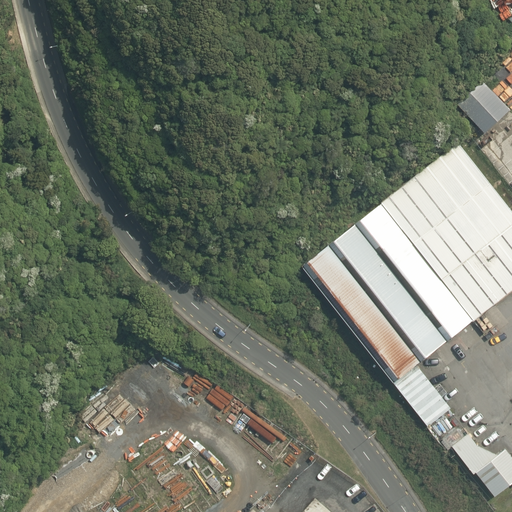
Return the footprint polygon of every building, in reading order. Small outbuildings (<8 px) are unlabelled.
[(483,81),(457,105),(485,134),(510,110),(483,81)] [(382,204),(474,321),(511,290),(511,211),(458,143),(381,202),(382,204)] [(302,266),(394,383),(417,365),(474,321),(382,204),(302,266)] [(435,388),(417,365),(394,383),(428,427),(451,409),(442,397),(447,393),(440,384),(435,388)] [(90,398),(74,420),(104,443),(121,422),(90,398)] [(474,474),(476,472),(498,455),(477,445),(469,433),(452,446),(474,474)] [(498,455),(476,472),(495,496),(511,483),(511,457),(506,449),(498,455)] [(368,511),(376,506),(368,497),(353,509),(355,511),(368,511)]
